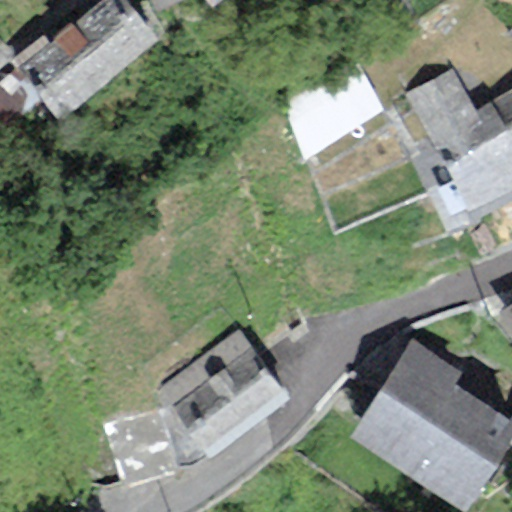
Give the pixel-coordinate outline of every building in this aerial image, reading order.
[(58,121),(157,41),(123,0),(103,0),(49,44),(16,71),(39,98),(58,121)] [(147,0),(155,15),(189,0),(147,0)] [(9,61),(16,71),(49,44),(41,35),(9,61)] [(467,212),(511,187),(511,89),(475,110),(451,68),(404,93),(467,212)] [(39,98),(16,71),(0,84),(0,95),(12,110),(17,116),(39,98)] [(0,120),(12,110),(0,95),(0,120)] [(511,341),(511,303),(496,313),(511,341)] [(156,390),(202,451),(281,392),(236,331),(156,390)] [(462,373),(412,340),(348,438),(462,511),(465,511),(510,444),(511,440),(511,422),(510,421),(453,385),(462,373)] [(121,487),(176,473),(159,409),(102,424),(121,487)]
